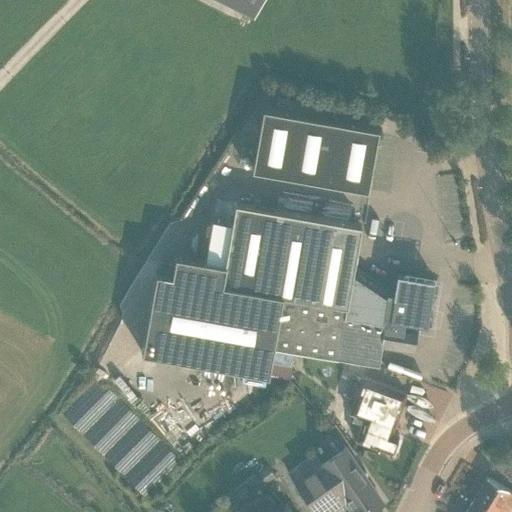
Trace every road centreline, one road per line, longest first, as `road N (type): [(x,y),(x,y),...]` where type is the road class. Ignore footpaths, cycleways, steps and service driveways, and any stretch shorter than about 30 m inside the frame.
road 1 (tertiary): [(511,286),(488,165),(478,0)]
road 2 (unclassified): [(409,511),(455,438),(511,405)]
